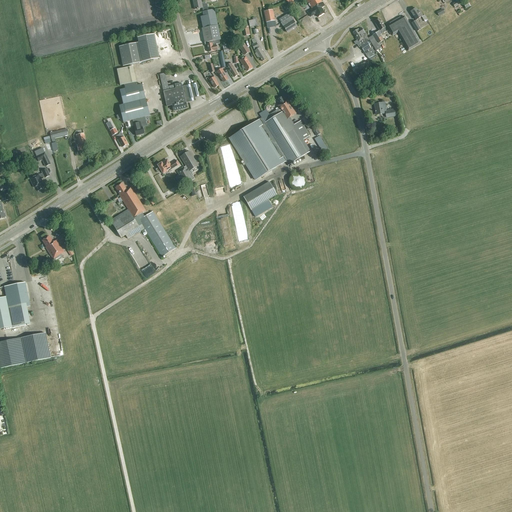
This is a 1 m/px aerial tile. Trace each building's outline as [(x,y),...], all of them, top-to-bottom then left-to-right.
[(192,0),(195,10),(202,8),(203,12),(208,11),(207,5),(205,5),(205,2),(201,3),(200,0),(192,0)] [(321,8),(325,6),(321,0),(307,0),(306,1),(312,10),(309,12),(311,16),(315,14),(318,17),(324,13),(321,8)] [(289,5),(285,7),(290,15),(294,13),(289,5)] [(416,20),(422,17),(419,10),(417,11),(416,9),(411,12),(416,20)] [(202,12),(203,16),(201,17),(203,28),(217,25),(214,10),(208,11),(203,12),(202,12)] [(275,21),(273,11),(264,12),(266,22),(275,21)] [(287,33),(297,27),(291,17),(281,23),(287,33)] [(387,27),(392,36),(398,33),(408,52),(420,45),(404,17),(387,27)] [(386,32),(384,28),(385,28),(380,19),(375,23),(380,31),(372,36),(373,36),(368,38),(370,41),(373,47),(376,51),(381,48),(380,46),(382,44),(381,42),(383,41),(380,35),(386,32)] [(421,30),(415,21),(412,23),(417,32),(421,30)] [(217,25),(203,28),(202,29),(204,43),(205,45),(207,45),(208,52),(214,51),(217,51),(216,45),(215,46),(215,45),(220,44),(219,40),(221,40),(219,33),(217,25)] [(354,32),(353,33),(356,38),(355,39),(357,41),(356,41),(354,42),(356,45),(357,45),(357,44),(359,48),(359,47),(360,47),(364,52),(368,59),(369,59),(370,60),(376,57),(375,55),(368,44),(367,42),(366,42),(368,41),(367,39),(362,29),(361,28),(359,30),(359,29),(355,32),(354,32)] [(159,60),(154,35),(138,39),(139,43),(119,47),(123,67),(159,60)] [(231,51),(229,44),(222,46),(224,53),(231,51)] [(244,44),(239,47),(244,55),(249,52),(244,44)] [(260,48),(259,48),(255,51),(254,51),(256,53),(255,54),(258,59),(260,58),(262,62),(266,59),(264,56),(265,55),(260,48)] [(247,71),(252,68),(250,65),(251,64),(248,61),(245,57),(241,59),(244,64),(242,65),(243,66),(242,67),(243,69),(245,68),(247,71)] [(360,72),(371,66),(368,61),(357,67),(360,72)] [(234,78),(238,75),(236,72),(233,67),(231,63),(226,67),(228,70),(231,75),(232,74),(234,78)] [(150,116),(146,102),(142,86),(137,87),(133,66),(117,70),(120,86),(124,85),(125,89),(120,90),(123,105),(119,106),(123,122),(124,122),(126,127),(129,126),(127,121),(132,120),(134,126),(136,136),(144,134),(141,124),(146,123),(145,117),(150,116)] [(225,77),(226,76),(222,69),(217,72),(218,74),(218,75),(221,79),(222,79),(224,82),(228,80),(225,77)] [(165,73),(159,75),(167,107),(172,106),(173,111),(187,108),(186,102),(189,102),(195,100),(194,97),(200,96),(197,84),(186,87),(182,88),(181,83),(175,85),(176,89),(169,90),(165,73)] [(215,88),(219,86),(216,82),(217,82),(214,77),(212,78),(211,77),(209,78),(208,79),(212,85),(213,85),(215,88)] [(256,181),(286,162),(288,166),(307,154),(300,142),(310,136),(301,121),(290,127),(286,120),(296,114),(288,100),(284,102),(281,98),(278,100),(278,101),(277,102),(279,105),(277,106),(279,109),(269,115),(266,110),(259,114),(262,119),(230,139),(256,181)] [(397,116),(396,110),(386,111),(385,102),(382,103),(374,105),(376,115),(384,114),(386,113),(386,118),(397,116)] [(68,134),(67,129),(50,133),(51,138),(66,135),(68,134)] [(122,148),(128,145),(125,140),(126,140),(124,137),(121,133),(116,136),(119,142),(118,142),(120,144),(120,143),(122,148)] [(84,143),(86,143),(84,134),(77,135),(79,145),(77,145),(78,151),(85,149),(84,143)] [(42,148),(35,152),(37,157),(45,153),(42,148)] [(200,169),(198,167),(198,166),(189,151),(188,152),(187,150),(185,152),(186,153),(180,157),(186,167),(178,172),(186,185),(192,181),(195,179),(191,174),(200,169)] [(36,157),(39,162),(42,160),(46,167),(51,164),(45,153),(37,157),(36,157)] [(179,165),(180,164),(179,164),(177,161),(177,160),(176,161),(170,165),(167,160),(162,164),(162,163),(161,164),(160,163),(158,165),(158,166),(159,168),(156,170),(159,173),(161,171),(163,174),(172,168),(173,169),(179,165)] [(39,174),(30,179),(34,188),(37,186),(39,191),(43,189),(41,184),(43,183),(41,179),(44,177),(45,178),(50,176),(47,169),(42,172),(43,174),(39,175),(39,174)] [(269,182),(243,198),(251,211),(277,195),(269,182)] [(128,210),(111,221),(117,232),(119,235),(121,238),(126,235),(128,239),(145,229),(160,254),(162,257),(164,256),(175,249),(174,246),(152,212),(147,215),(145,217),(144,217),(143,215),(142,213),(145,211),(146,211),(145,210),(144,208),(136,196),(131,188),(127,191),(122,183),(115,188),(120,195),(119,195),(120,197),(128,210)] [(53,259),(64,252),(56,241),(53,243),(49,237),(42,241),(46,247),(46,248),(53,259)] [(13,306),(8,307),(12,327),(30,323),(26,303),(29,303),(25,283),(9,286),(13,306)] [(0,368),(14,365),(25,363),(51,358),(46,333),(41,334),(20,338),(9,341),(0,342),(0,368)]
